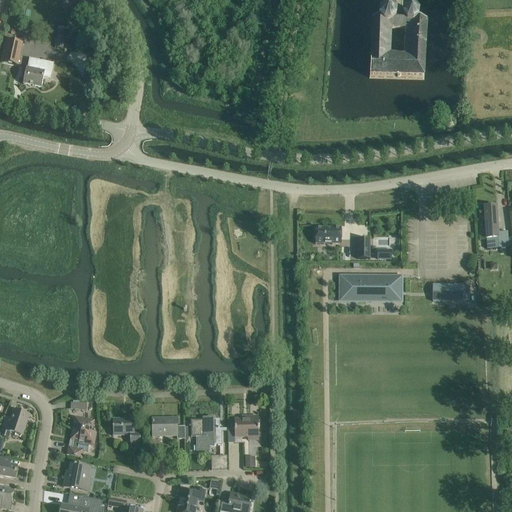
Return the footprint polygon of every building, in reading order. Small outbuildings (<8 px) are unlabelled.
[(61,0),(61,3),(64,8),(68,9),(71,6),(71,3),(69,0),(61,0)] [(86,10),(88,0),(80,0),(79,9),(86,10)] [(396,23),(396,20),(396,18),(394,15),(392,13),(389,12),(385,12),(382,13),(380,16),(379,21),(378,21),(378,22),(372,22),(370,78),(424,79),(427,24),(420,24),(420,22),(419,22),(419,20),(418,17),(416,14),(413,13),(409,12),(406,14),(404,16),(402,20),(402,23),(402,27),(402,33),(405,33),(404,58),(390,57),(391,33),(396,33),(396,27),(397,27),(397,23),(396,23)] [(54,48),(55,48),(65,50),(69,30),(58,28),(54,48)] [(6,41),(1,63),(17,66),(22,44),(6,41)] [(27,68),(23,85),(41,88),(43,77),(50,79),(52,65),(37,62),(37,64),(30,62),(29,69),(27,68)] [(498,234),(496,207),(485,208),(487,250),(508,249),(507,233),(498,234)] [(315,229),(315,245),(341,245),(341,229),(315,229)] [(358,260),(370,260),(370,244),(358,244),(358,260)] [(403,276),(338,276),(338,304),(403,304),(403,276)] [(464,302),(464,285),(433,285),(432,302),(464,302)] [(22,437),(29,417),(15,412),(12,420),(6,418),(0,435),(0,436),(8,439),(10,433),(22,437)] [(235,438),(259,438),(258,417),(248,418),(248,421),(234,421),(235,438)] [(194,452),(209,452),(209,447),(222,446),(222,433),(220,433),(220,420),(213,420),(213,418),(205,419),(205,421),(191,421),(191,438),(196,438),(196,447),(194,447),(194,452)] [(177,427),(177,419),(152,419),(152,437),(177,437),(177,440),(185,440),(185,427),(177,427)] [(140,446),(140,432),(134,433),(134,420),(113,420),(113,437),(130,436),(130,446),(140,446)] [(72,449),(69,448),(68,456),(82,459),(83,451),(87,452),(89,445),(93,446),(96,434),(94,431),(92,430),(94,422),(79,421),(78,426),(75,426),(76,425),(75,425),(72,441),(74,441),(72,449)] [(211,457),(212,472),(227,471),(227,457),(211,457)] [(255,457),(245,457),(245,468),(256,468),(255,457)] [(9,466),(10,461),(10,460),(0,458),(0,478),(14,481),(15,475),(16,475),(17,467),(9,466)] [(63,488),(88,493),(90,482),(85,481),(87,470),(90,470),(90,468),(71,464),(68,478),(65,478),(63,488)] [(211,481),(209,490),(217,491),(216,496),(219,497),(222,481),(211,481)] [(0,509),(2,509),(3,504),(11,505),(14,493),(0,490),(0,509)] [(196,490),(195,493),(179,491),(177,499),(180,499),(177,511),(195,511),(198,499),(204,500),(205,492),(196,490)] [(223,499),(220,511),(249,511),(252,498),(239,496),(238,498),(231,497),(231,494),(230,501),(223,499)] [(61,511),(100,511),(103,501),(97,500),(93,499),(92,499),(82,498),(81,504),(68,502),(67,507),(62,506),(62,508),(61,511)] [(109,500),(108,506),(125,509),(126,503),(109,500)]
